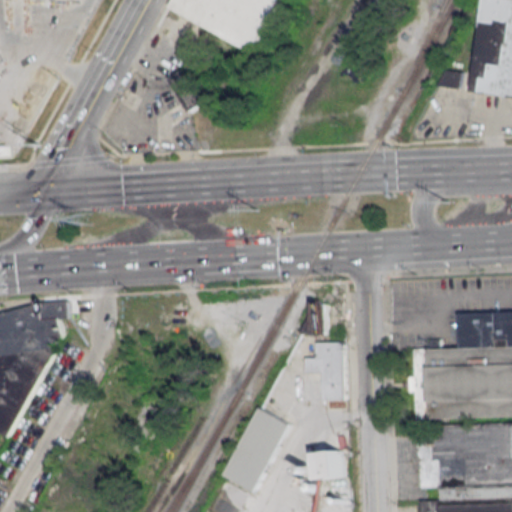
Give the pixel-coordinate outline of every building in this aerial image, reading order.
[(182,0),(177,12),(263,52),(287,0),(182,0)] [(511,0),(487,0),(477,93),(511,96),(511,0)] [(170,78),(191,112),(209,101),(188,67),(170,78)] [(466,72),(445,68),(442,85),(463,89),(466,72)] [(0,313),(0,430),(13,437),(56,350),(54,343),(62,341),(65,334),(62,322),(64,319),(73,317),(70,303),(63,300),(0,313)] [(331,334),(331,302),(312,302),(312,334),(331,334)] [(511,511),(511,311),(462,313),(463,347),(416,349),(417,372),(412,380),(413,391),(418,394),(419,402),(511,399),(511,423),(420,427),(422,489),(436,488),(445,492),(441,499),(422,500),(422,511),(511,511)] [(325,373),(325,399),(347,399),(347,341),(319,341),(319,357),(308,357),(308,373),(325,373)] [(260,492),(294,422),(262,407),(227,476),(260,492)] [(345,450),(323,450),(323,479),(345,479),(345,450)]
